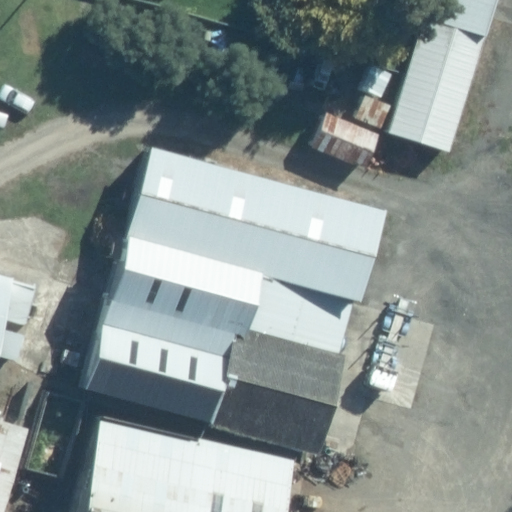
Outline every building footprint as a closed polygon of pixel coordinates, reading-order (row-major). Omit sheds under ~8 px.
[(494,0),(417,0),(376,136),(447,157),(494,0)] [(388,73),(361,61),(349,88),(355,91),(344,115),(374,128),(385,103),(376,99),(388,73)] [(314,108),(299,143),(357,168),(372,133),(314,108)] [(376,213),(143,148),(75,392),(308,457),(376,213)] [(0,497),(21,428),(0,422),(0,362),(4,364),(13,334),(0,330),(0,321),(1,319),(18,324),(30,285),(0,275),(0,497)] [(272,511),(282,472),(92,425),(70,511),(272,511)]
